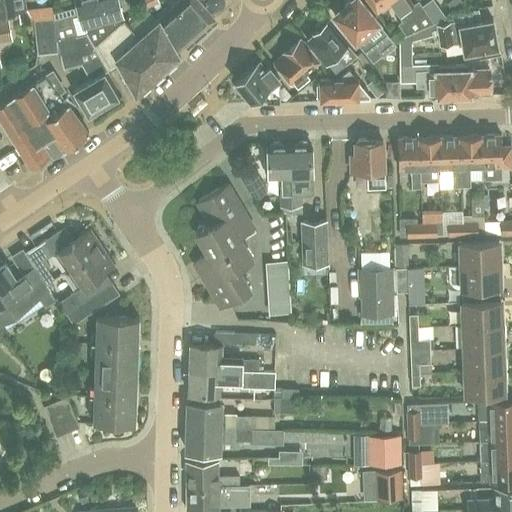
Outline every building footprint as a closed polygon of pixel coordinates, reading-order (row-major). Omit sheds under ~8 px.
[(0,0),(0,11),(3,11),(3,12),(26,8),(24,0),(0,0)] [(75,0),(78,9),(54,16),(54,22),(56,40),(56,39),(87,32),(94,44),(105,34),(121,20),(120,16),(123,16),(118,0),(75,0)] [(136,92),(180,53),(178,49),(215,17),(199,0),(179,0),(139,36),(123,18),(121,20),(105,34),(121,51),(115,57),(136,92)] [(386,31),(360,0),(344,0),(343,2),(344,6),(334,13),(373,61),(382,53),(373,42),(386,31)] [(405,35),(433,23),(425,11),(420,14),(412,3),(410,0),(368,0),(376,10),(389,0),(399,13),(404,10),(412,21),(402,29),(405,35)] [(435,0),(428,0),(422,5),(426,10),(425,11),(433,23),(447,17),(435,0)] [(464,52),(498,46),(493,18),(481,20),(479,8),(462,11),(449,17),(453,43),(462,41),(464,52)] [(0,39),(10,38),(6,15),(0,15),(0,39)] [(54,16),(33,19),(37,52),(57,50),(54,22),(54,16)] [(324,62),(326,60),(335,71),(344,64),(335,53),(348,43),(327,17),(323,21),(321,20),(315,25),(315,28),(304,37),(324,62)] [(453,43),(449,17),(434,24),(399,39),(399,64),(412,64),(411,40),(438,33),(440,45),(453,43)] [(87,115),(119,96),(105,71),(108,69),(94,44),(87,32),(56,39),(61,55),(60,55),(63,68),(81,63),(90,78),(72,89),(87,115)] [(275,60),(293,81),(298,86),(310,76),(306,70),(319,60),(300,38),(284,51),(285,52),(275,60)] [(279,100),(278,76),(269,65),(265,68),(258,60),(235,80),(237,82),(235,84),(235,85),(235,87),(235,89),(236,90),(237,91),(238,92),(240,93),(242,93),(243,92),(245,91),(252,99),(266,87),(266,101),(279,100)] [(490,88),(490,83),(489,67),(467,68),(467,62),(453,63),(454,95),(478,94),(477,84),(481,84),(486,89),(490,88)] [(429,96),(454,95),(453,63),(437,64),(438,70),(416,70),(417,86),(429,85),(429,96)] [(412,81),(412,64),(399,64),(399,80),(399,81),(400,81),(412,81)] [(320,99),(357,97),(357,96),(369,96),(368,92),(350,68),(339,76),(341,78),(319,78),(320,99)] [(387,90),(379,80),(373,84),(382,96),(387,95),(387,90)] [(387,95),(387,96),(400,96),(400,81),(399,81),(399,80),(387,80),(387,90),(387,95)] [(58,88),(33,105),(61,147),(86,131),(58,88)] [(11,93),(0,100),(0,122),(7,134),(29,167),(50,153),(11,93)] [(469,165),(482,165),(485,165),(484,133),(460,134),(462,185),(470,185),(469,165)] [(482,179),(502,178),(501,167),(511,167),(511,148),(501,148),(501,133),(484,133),(485,165),(482,165),(482,179)] [(460,134),(439,135),(440,166),(453,166),(453,185),(462,185),(460,134)] [(440,180),(440,166),(439,135),(419,136),(420,186),(421,186),(421,181),(440,180)] [(412,187),(420,186),(419,136),(397,136),(399,168),(411,167),(412,187)] [(368,140),(365,138),(359,138),(356,141),(355,141),(355,153),(351,153),(351,170),(369,169),(370,186),(385,185),(382,139),(368,140)] [(291,212),(302,211),(301,191),(312,191),(311,144),(310,144),(306,140),(299,141),(296,144),(289,144),(292,203),(291,203),(291,212)] [(280,204),(291,203),(292,203),(289,144),(283,145),(280,141),(273,141),(269,145),(267,145),(268,176),(279,176),(280,204)] [(266,189),(253,166),(239,174),(252,197),(266,189)] [(239,236),(253,227),(227,182),(197,200),(209,222),(195,231),(208,253),(201,257),(205,264),(197,268),(220,306),(250,288),(237,266),(252,258),(239,236)] [(471,214),(463,215),(463,235),(478,234),(478,233),(484,233),(483,197),(471,197),(471,214)] [(442,216),(442,210),(422,211),(422,236),(437,236),(437,234),(443,234),(442,216)] [(462,215),(442,216),(443,234),(448,234),(448,236),(463,235),(462,215)] [(417,217),(399,218),(400,236),(407,236),(407,237),(422,236),(422,222),(417,222),(417,217)] [(302,263),(329,262),(328,218),(300,219),(302,263)] [(511,219),(501,219),(501,233),(511,233),(511,219)] [(45,238),(35,244),(25,251),(35,266),(40,273),(50,266),(45,260),(59,251),(71,268),(103,246),(91,228),(73,240),(68,233),(62,238),(57,231),(45,238)] [(460,240),(461,264),(503,263),(502,239),(460,240)] [(395,243),(395,267),(407,266),(406,243),(395,243)] [(71,293),(78,305),(112,283),(112,282),(97,291),(90,281),(115,264),(103,246),(71,268),(82,285),(78,287),(78,288),(71,293)] [(276,314),(300,313),(297,259),(273,260),(276,314)] [(0,320),(0,321),(38,296),(45,306),(55,300),(49,289),(50,289),(40,273),(35,266),(16,278),(6,263),(0,266),(0,320)] [(461,264),(462,300),(487,299),(487,287),(503,287),(503,263),(461,264)] [(394,311),(393,265),(357,266),(358,294),(360,294),(361,312),(394,311)] [(408,290),(407,266),(395,267),(396,268),(397,291),(408,290)] [(345,286),(345,267),(337,267),(336,286),(345,286)] [(119,293),(112,283),(78,305),(66,313),(73,323),(119,293)] [(324,290),(324,323),(338,323),(339,290),(324,290)] [(504,298),(487,299),(462,300),(463,325),(505,323),(504,298)] [(409,313),(409,326),(418,325),(418,313),(409,313)] [(139,317),(96,315),(96,342),(138,343),(139,317)] [(464,348),(505,347),(505,341),(505,323),(463,325),(464,348)] [(418,325),(409,326),(410,351),(430,350),(429,338),(419,338),(418,325)] [(442,325),(442,335),(458,335),(457,325),(442,325)] [(260,332),(235,331),(234,342),(260,343),(260,332)] [(96,342),(95,368),(137,370),(138,343),(96,342)] [(190,342),(189,367),(275,370),(276,356),(257,355),(257,358),(222,357),(222,344),(190,342)] [(505,347),(464,349),(465,372),(506,371),(505,347)] [(430,350),(410,351),(412,372),(420,372),(431,372),(430,350)] [(221,380),(241,380),(241,386),(274,387),(275,370),(189,367),(188,392),(189,392),(220,393),(221,380)] [(95,368),(94,394),(136,396),(137,370),(95,368)] [(506,371),(465,372),(466,394),(507,393),(506,371)] [(412,385),(420,384),(420,372),(412,372),(411,372),(412,385)] [(299,388),(283,387),(283,396),(274,396),(273,411),(298,412),(299,388)] [(94,394),(93,421),(135,423),(136,396),(94,394)] [(56,401),(68,431),(79,426),(67,395),(56,401)] [(511,398),(478,400),(479,421),(511,419),(511,398)] [(187,425),(236,427),(275,427),(275,415),(252,414),(252,415),(251,415),(236,414),(236,413),(220,412),(221,402),(187,400),(187,425)] [(56,401),(45,406),(57,436),(68,431),(56,401)] [(437,422),(436,402),(407,403),(407,410),(406,410),(407,423),(420,423),(437,422)] [(511,419),(479,421),(480,441),(511,439),(511,419)] [(421,443),(420,423),(407,423),(408,443),(421,443)] [(236,427),(187,425),(186,450),(219,451),(219,439),(250,440),(250,442),(283,443),(284,429),(275,429),(275,427),(236,427)] [(403,432),(371,433),(371,462),(404,462),(403,432)] [(0,456),(8,438),(0,434),(0,456)] [(511,459),(511,439),(480,441),(481,461),(511,459)] [(421,449),(408,450),(409,463),(421,463),(421,449)] [(186,459),(186,484),(239,485),(239,484),(239,476),(218,475),(218,460),(187,460),(187,459),(186,459)] [(511,479),(511,459),(481,461),(481,481),(511,479)] [(421,463),(409,463),(409,476),(422,476),(421,463)] [(402,467),(376,469),(377,495),(403,493),(402,467)] [(250,505),(250,484),(239,484),(239,485),(186,484),(186,510),(187,510),(187,509),(218,509),(218,505),(250,505)] [(467,498),(467,507),(511,506),(511,485),(495,486),(495,497),(467,498)] [(412,489),(412,510),(422,510),(421,489),(412,489)] [(16,504),(19,511),(28,511),(44,506),(40,495),(16,504)]
